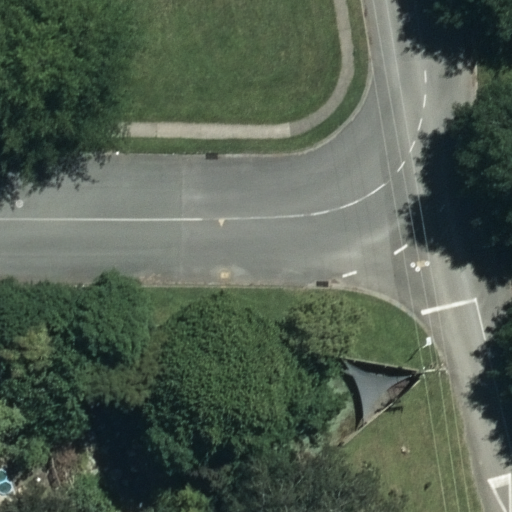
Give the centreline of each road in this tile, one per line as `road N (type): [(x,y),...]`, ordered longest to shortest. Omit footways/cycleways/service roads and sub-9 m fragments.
road 1 (residential): [(425,75),(411,149),(387,180),(340,209),(288,218),(0,220)]
road 2 (residential): [(425,75),(511,461)]
